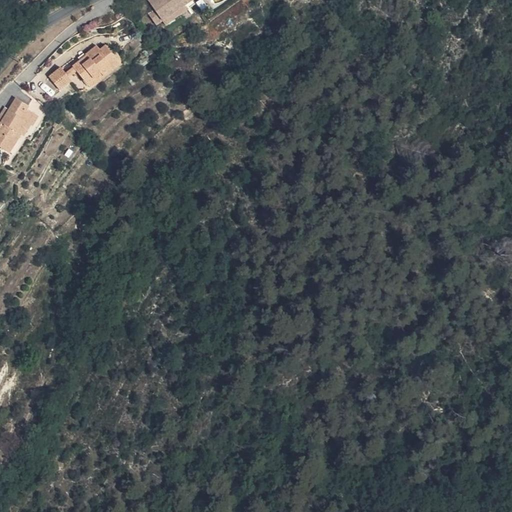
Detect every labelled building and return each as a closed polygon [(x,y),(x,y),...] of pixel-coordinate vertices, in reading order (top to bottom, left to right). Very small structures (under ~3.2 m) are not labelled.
[(161,20),(184,5),(190,0),(165,0),(165,1),(164,0),(146,0),(153,9),(147,13),(155,25),(161,20)] [(188,10),(184,5),(161,20),(165,26),(188,10)] [(96,54),(99,58),(108,68),(116,60),(121,65),(126,60),(128,62),(141,51),(137,48),(146,41),(132,26),(128,29),(122,29),(110,40),(114,45),(109,49),(108,48),(105,50),(102,47),(96,54)] [(114,45),(110,40),(102,47),(105,50),(108,48),(109,49),(114,45)] [(141,51),(149,44),(146,41),(137,48),(141,51)] [(95,66),(81,51),(71,61),(84,74),(95,66)] [(95,62),(99,58),(96,54),(91,58),(95,62)] [(108,68),(114,75),(128,62),(126,60),(121,65),(116,60),(108,68)] [(63,65),(50,75),(61,90),(74,80),(63,65)] [(51,90),(34,79),(25,93),(11,114),(15,116),(3,135),(24,149),(29,141),(25,138),(34,123),(39,126),(48,113),(52,116),(61,102),(48,94),(51,90)] [(8,111),(11,114),(25,93),(20,91),(8,111)] [(55,118),(64,104),(61,102),(52,116),(55,118)] [(43,129),(52,116),(48,113),(39,126),(43,129)] [(0,132),(3,135),(15,116),(11,114),(0,130),(0,132)] [(25,138),(29,141),(39,126),(34,123),(25,138)]
